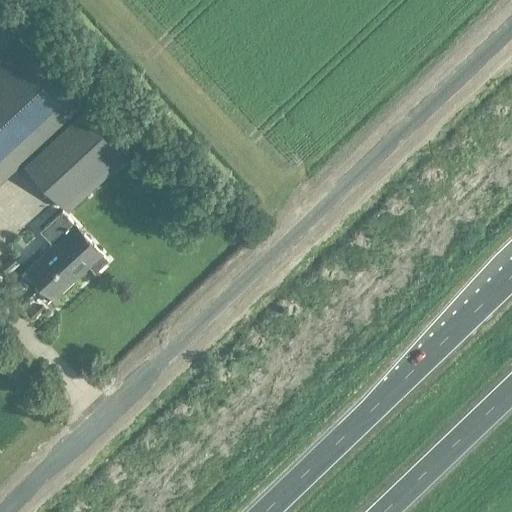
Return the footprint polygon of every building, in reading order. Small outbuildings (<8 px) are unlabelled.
[(0,47),(13,35),(0,20),(0,47)] [(0,181),(80,108),(17,40),(0,55),(0,181)] [(67,211),(125,157),(83,110),(25,164),(24,165),(67,211)] [(31,268),(55,295),(78,274),(77,272),(86,264),(95,273),(108,261),(63,211),(43,229),(57,244),(31,268)] [(19,239),(9,247),(16,254),(25,245),(19,239)]
